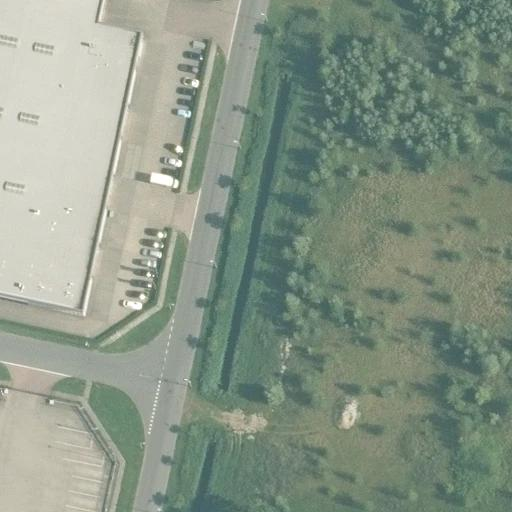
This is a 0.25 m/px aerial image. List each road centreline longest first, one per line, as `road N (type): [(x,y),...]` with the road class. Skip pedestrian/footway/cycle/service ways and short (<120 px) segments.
road 1 (unclassified): [(254,0),(172,386)]
road 2 (unclassified): [(172,386),(0,348)]
road 3 (unclassified): [(172,386),(146,511)]
